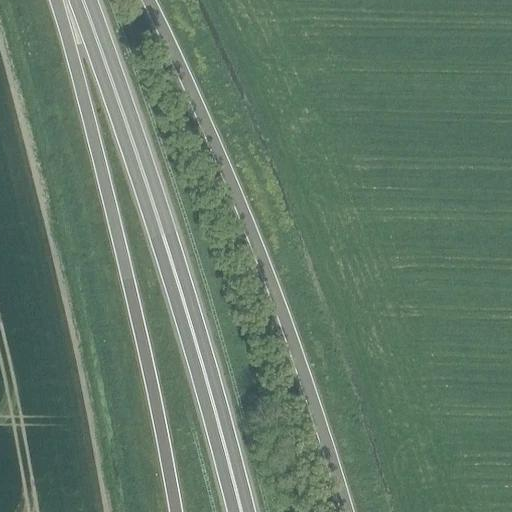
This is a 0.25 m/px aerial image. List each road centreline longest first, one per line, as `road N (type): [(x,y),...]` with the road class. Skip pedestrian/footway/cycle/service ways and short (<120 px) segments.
road 1 (trunk): [(341,511),(305,387),(143,0)]
road 2 (trunk): [(241,511),(174,269),(80,0)]
road 3 (trunk): [(60,0),(175,511)]
